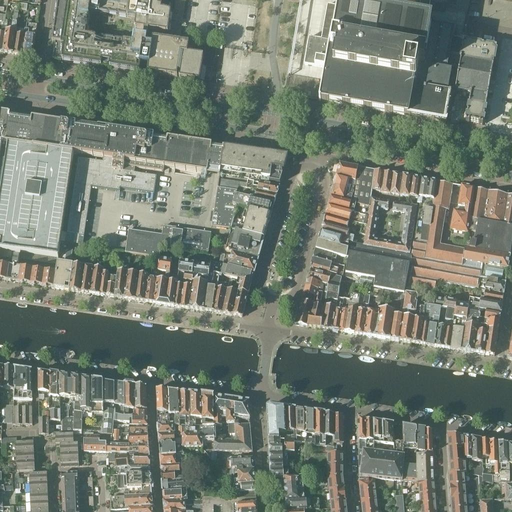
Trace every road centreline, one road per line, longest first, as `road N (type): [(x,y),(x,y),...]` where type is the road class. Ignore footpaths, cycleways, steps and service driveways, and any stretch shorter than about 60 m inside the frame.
road 1 (tertiary): [(327,122),(35,77)]
road 2 (tertiary): [(24,95),(308,139)]
road 3 (residential): [(268,332),(0,290)]
road 4 (residential): [(498,368),(268,332)]
road 5 (tertiary): [(324,142),(511,175)]
road 6 (tertiary): [(511,155),(327,122)]
road 7 (residential): [(149,385),(0,358)]
road 8 (residential): [(304,166),(292,174),(261,276),(273,301)]
road 9 (residential): [(273,301),(296,286),(325,185),(319,170)]
road 10 (residential): [(159,511),(149,385)]
